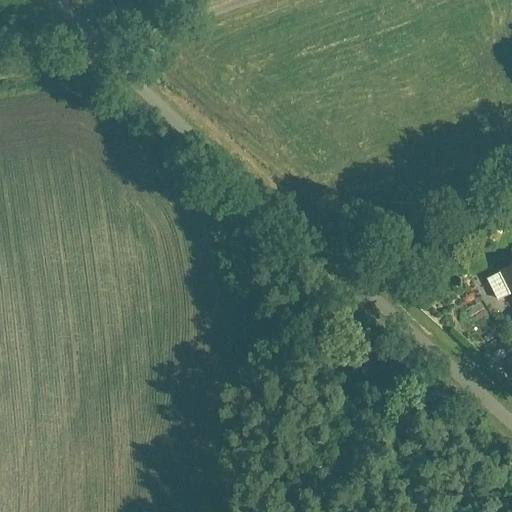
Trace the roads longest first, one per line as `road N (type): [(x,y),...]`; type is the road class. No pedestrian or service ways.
road 1 (unclassified): [(511,423),(68,0)]
road 2 (track): [(267,0),(121,55),(0,70)]
